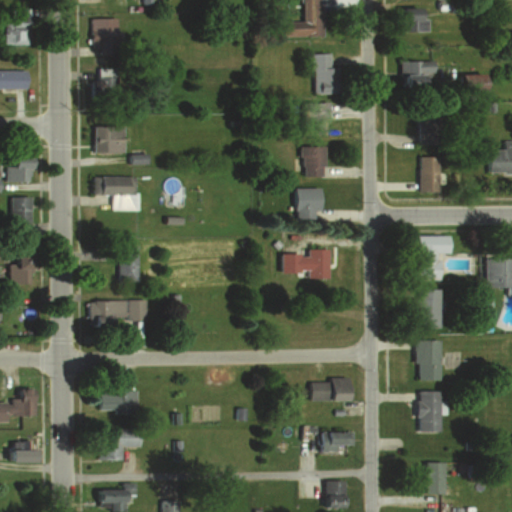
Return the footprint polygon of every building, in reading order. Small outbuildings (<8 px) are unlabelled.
[(276,35),(316,34),(315,0),(296,0),(297,20),(275,20),(276,35)] [(422,30),(422,17),(415,17),(415,6),(394,6),(394,30),(422,30)] [(1,7),(1,40),(23,40),(23,7),(1,7)] [(86,17),(86,45),(113,45),(113,17),(86,17)] [(326,51),(306,51),(306,92),(326,92),(326,51)] [(395,59),(395,81),(427,81),(427,59),(395,59)] [(94,67),(94,96),(114,96),(114,67),(94,67)] [(0,86),(20,87),(20,68),(0,68),(0,86)] [(478,90),(478,72),(451,72),(451,90),(478,90)] [(321,133),(322,101),(296,101),(296,133),(321,133)] [(413,127),(435,127),(435,103),(413,103),(413,127)] [(88,151),(117,151),(117,125),(88,125),(88,151)] [(481,172),(511,171),(511,147),(511,140),(498,140),(498,148),(481,148),(481,172)] [(295,144),(295,175),(319,175),(319,144),(295,144)] [(0,164),(0,179),(23,179),(23,154),(3,154),(3,164),(0,164)] [(432,154),(413,154),(413,190),(432,190),(432,154)] [(87,194),(131,194),(131,175),(87,175),(87,194)] [(288,217),(313,217),(313,186),(288,186),(288,217)] [(23,231),(23,195),(4,195),(4,231),(23,231)] [(410,278),(433,278),(433,252),(444,252),(444,234),(410,234),(410,278)] [(112,280),(132,280),(132,246),(112,246),(112,280)] [(22,252),(6,252),(6,273),(22,273),(22,252)] [(480,286),(511,285),(511,265),(511,257),(480,257),(480,286)] [(434,325),(434,287),(408,287),(408,325),(434,325)] [(140,319),(140,298),(83,298),(83,325),(108,325),(108,319),(140,319)] [(409,378),(433,378),(433,338),(409,338),(409,378)] [(304,378),(304,398),(344,398),(344,378),(304,378)] [(0,420),(1,420),(1,414),(28,414),(28,387),(10,388),(10,400),(0,400),(0,420)] [(130,389),(92,389),(92,408),(130,408),(130,389)] [(435,430),(435,389),(412,389),(412,430),(435,430)] [(117,446),(136,446),(136,427),(94,427),(94,459),(117,459),(117,446)] [(331,444),(347,444),(347,430),(315,430),(315,451),(331,451),(331,444)] [(0,439),(0,460),(28,460),(28,439),(0,439)] [(420,494),(438,494),(438,461),(420,461),(420,494)] [(339,480),(319,480),(319,507),(339,507),(339,480)] [(88,486),(88,509),(117,509),(117,495),(128,495),(128,486),(88,486)] [(156,511),(173,511),(174,499),(156,499),(156,511)]
